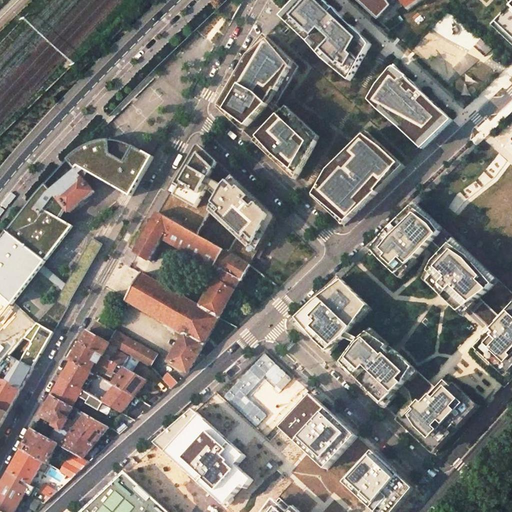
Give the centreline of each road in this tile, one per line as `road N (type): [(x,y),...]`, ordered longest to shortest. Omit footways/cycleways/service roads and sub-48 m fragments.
road 1 (residential): [(0,460),(196,114)]
road 2 (residential): [(266,323),(56,511)]
road 3 (tertiary): [(0,186),(177,0)]
road 4 (residential): [(266,323),(444,488)]
road 5 (residential): [(511,94),(484,111),(340,250)]
road 6 (residential): [(196,114),(340,250)]
road 7 (residential): [(196,114),(261,0)]
